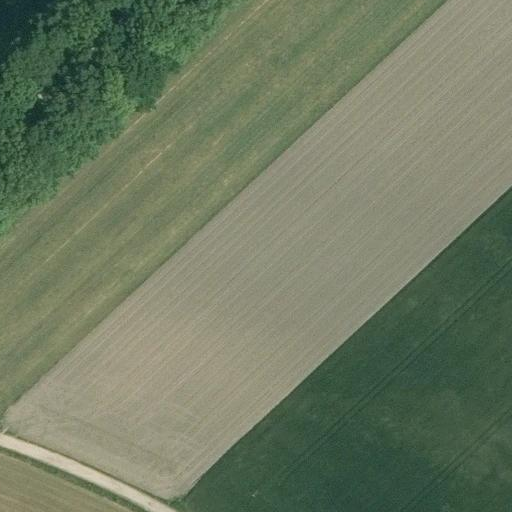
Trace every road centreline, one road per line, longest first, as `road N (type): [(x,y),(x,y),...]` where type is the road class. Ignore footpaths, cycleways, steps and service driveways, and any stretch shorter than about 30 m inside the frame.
road 1 (residential): [(0,130),(139,0)]
road 2 (track): [(0,437),(162,511)]
